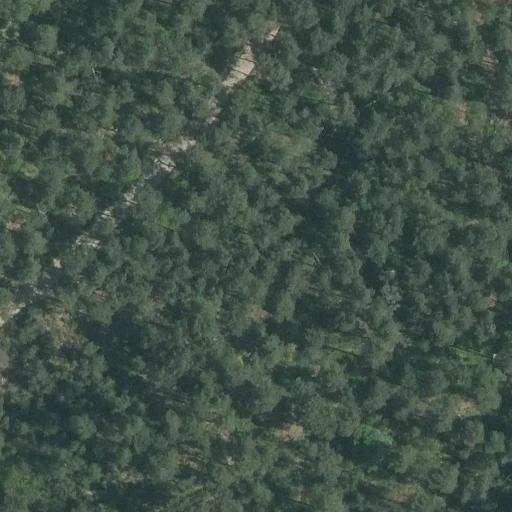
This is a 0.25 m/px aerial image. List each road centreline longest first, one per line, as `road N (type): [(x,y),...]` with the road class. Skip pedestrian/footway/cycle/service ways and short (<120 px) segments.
road 1 (track): [(0,316),(186,140),(289,0)]
road 2 (track): [(497,127),(472,0)]
